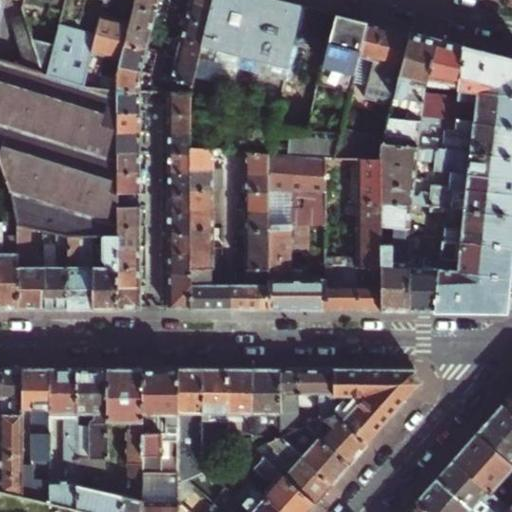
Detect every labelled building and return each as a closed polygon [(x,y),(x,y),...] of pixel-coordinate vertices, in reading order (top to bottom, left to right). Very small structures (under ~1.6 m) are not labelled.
[(46,72),(26,66),(0,57),(0,17),(4,0),(0,0),(0,149),(12,185),(16,204),(21,223),(46,229),(59,232),(71,234),(85,234),(95,234),(120,234),(120,225),(120,205),(120,197),(120,192),(120,172),(120,152),(120,132),(120,112),(120,92),(120,88),(101,86),(87,85),(51,73),(46,72)] [(26,0),(24,8),(28,18),(31,26),(36,27),(43,1),(54,4),(55,0),(26,0)] [(55,0),(54,4),(45,42),(58,45),(68,0),(55,0)] [(87,85),(99,34),(80,29),(86,0),(68,0),(58,45),(51,73),(87,85)] [(118,0),(119,0),(135,4),(136,0),(112,0),(110,10),(105,9),(103,18),(113,20),(118,0)] [(136,0),(135,4),(135,7),(157,12),(159,3),(159,0),(136,0)] [(213,6),(191,0),(189,11),(187,19),(209,24),(213,6)] [(214,0),(213,6),(209,24),(204,44),(216,47),(215,54),(213,59),(219,60),(240,66),(256,0),(214,0)] [(256,0),(240,66),(258,70),(275,0),(256,0)] [(289,1),(284,0),(275,0),(258,70),(285,77),(303,4),(289,1)] [(281,91),(274,123),(305,130),(317,84),(335,12),(319,8),(303,4),(285,77),(281,91)] [(131,24),(131,27),(153,32),(155,22),(157,12),(135,7),(131,24)] [(352,16),(335,12),(317,84),(349,93),(352,80),(368,20),(352,16)] [(28,60),(26,66),(46,72),(46,68),(36,39),(31,26),(28,18),(14,23),(28,60)] [(123,60),(126,47),(131,27),(131,24),(113,20),(103,18),(99,34),(87,85),(101,86),(105,69),(108,57),(123,60)] [(209,24),(187,19),(184,31),(182,39),(204,44),(209,24)] [(388,26),(368,20),(352,80),(370,85),(367,96),(391,102),(393,95),(410,31),(388,26)] [(153,32),(131,27),(126,47),(148,52),(150,44),(153,32)] [(423,34),(410,31),(393,95),(415,101),(414,108),(420,109),(423,89),(424,81),(435,37),(423,34)] [(424,81),(511,90),(511,56),(435,37),(424,81)] [(51,73),(58,45),(45,42),(36,39),(46,68),(46,72),(51,73)] [(204,44),(182,39),(179,49),(176,59),(199,64),(202,51),(204,44)] [(204,44),(202,51),(215,54),(216,47),(204,44)] [(123,60),(122,66),(143,72),(145,63),(148,52),(126,47),(123,60)] [(199,64),(176,59),(174,70),(172,79),(184,82),(194,85),(199,64)] [(240,66),(219,60),(215,76),(281,91),(285,77),(258,70),(240,66)] [(141,79),(143,72),(122,66),(120,73),(120,88),(120,92),(141,92),(141,82),(141,79)] [(101,86),(120,88),(120,73),(105,69),(101,86)] [(184,82),(172,79),(170,84),(182,88),(184,82)] [(511,90),(424,81),(423,89),(420,109),(420,112),(455,116),(511,122),(511,90)] [(277,95),(262,91),(255,116),(271,119),(277,95)] [(120,92),(120,112),(141,112),(141,102),(141,92),(120,92)] [(171,104),(171,112),(193,112),(193,92),(171,92),(171,104)] [(420,112),(420,109),(414,108),(415,101),(393,95),(391,102),(390,107),(420,113),(420,112)] [(120,112),(120,132),(142,132),(142,122),(141,112),(120,112)] [(171,123),(171,132),(193,132),(193,112),(171,112),(171,123)] [(453,137),(452,141),(445,141),(445,148),(511,154),(511,122),(455,116),(455,121),(443,120),(441,135),(453,137)] [(381,139),(381,142),(416,145),(419,120),(387,117),(381,139)] [(339,133),(333,157),(359,157),(381,157),(381,142),(381,139),(340,128),(339,133)] [(327,157),(333,157),(339,133),(286,129),(284,153),(327,157)] [(120,132),(120,152),(142,152),(142,142),(142,132),(120,132)] [(193,132),(171,132),(171,143),(171,152),(193,152),(193,148),(193,132)] [(511,154),(445,148),(437,147),(436,161),(436,169),(450,170),(449,184),(432,182),(431,191),(422,190),(418,194),(413,194),(416,158),(417,145),(416,145),(381,142),(381,157),(381,179),(381,199),(412,202),(441,205),(511,211),(511,154)] [(436,161),(437,147),(417,145),(416,158),(436,161)] [(193,152),(193,168),(215,168),(215,158),(215,149),(193,148),(193,152)] [(0,149),(0,307),(5,308),(20,308),(21,251),(6,251),(6,232),(6,204),(16,204),(12,185),(0,149)] [(271,152),(266,152),(249,151),(249,155),(249,165),(249,173),(271,173),(271,152)] [(142,152),(120,152),(120,172),(142,172),(142,163),(142,152)] [(193,152),(171,152),(171,163),(171,172),(193,171),(193,168),(193,152)] [(271,182),(327,182),(327,173),(327,157),(284,153),(271,152),(271,173),(271,182)] [(359,170),(359,178),(381,179),(381,157),(359,157),(359,170)] [(193,171),(193,187),(215,187),(225,187),(225,179),(225,168),(215,168),(193,168),(193,171)] [(193,171),(171,172),(171,183),(171,192),(193,192),(193,187),(193,171)] [(142,172),(120,172),(120,192),(142,192),(142,183),(142,172)] [(249,191),(271,192),(271,182),(271,173),(249,173),(249,182),(249,191)] [(359,194),(359,199),(381,199),(381,179),(359,178),(359,194)] [(327,182),(271,182),(271,192),(271,210),(271,225),(308,225),(327,225),(327,221),(327,199),(327,182)] [(215,187),(193,187),(193,192),(193,207),(215,207),(215,201),(215,187)] [(249,210),(271,210),(271,192),(249,191),(249,202),(249,210)] [(171,205),(171,211),(193,211),(193,207),(193,192),(171,192),(171,205)] [(381,221),(381,199),(359,199),(359,217),(359,221),(381,221)] [(412,202),(381,199),(381,221),(381,223),(409,227),(412,202)] [(142,204),(120,205),(120,225),(142,225),(142,216),(142,204)] [(511,239),(511,211),(441,205),(441,211),(447,213),(444,237),(511,244),(511,239)] [(215,219),(215,207),(193,207),(193,211),(193,227),(215,227),(215,219)] [(249,221),(249,229),(271,229),(271,225),(271,210),(249,210),(249,221)] [(193,227),(193,211),(171,211),(171,222),(171,232),(193,232),(193,227)] [(335,235),(335,221),(327,221),(327,225),(327,235),(335,235)] [(359,232),(359,242),(381,242),(381,231),(381,223),(381,221),(359,221),(359,232)] [(21,232),(21,251),(20,308),(31,308),(43,308),(43,285),(47,285),(47,265),(46,265),(34,265),(35,242),(46,242),(46,229),(21,223),(21,232)] [(381,231),(381,242),(409,242),(409,234),(408,234),(409,227),(381,223),(381,231)] [(142,234),(142,225),(120,225),(120,234),(120,244),(142,244),(142,234)] [(271,229),(271,249),(271,256),(290,256),(290,251),(302,251),(302,255),(308,255),(308,225),(271,225),(271,229)] [(193,232),(193,247),(215,248),(215,241),(215,227),(193,227),(193,232)] [(271,249),(271,229),(249,229),(249,241),(249,248),(271,249)] [(21,251),(21,232),(6,232),(6,251),(21,251)] [(70,308),(71,234),(59,232),(59,244),(46,243),(46,265),(47,265),(47,285),(43,285),(43,308),(56,308),(70,308)] [(193,247),(193,232),(171,232),(171,243),(171,251),(193,251),(193,247)] [(85,234),(71,234),(70,308),(82,308),(95,308),(95,265),(79,265),(85,257),(85,234)] [(95,265),(95,234),(85,234),(85,257),(79,265),(95,265)] [(95,234),(95,265),(95,308),(107,308),(120,308),(120,285),(120,264),(120,244),(120,234),(95,234)] [(409,266),(508,275),(509,263),(511,244),(444,237),(409,234),(409,242),(409,266)] [(359,266),(382,265),(381,242),(359,242),(359,257),(359,266)] [(381,242),(382,265),(382,307),(401,307),(409,307),(409,266),(409,242),(381,242)] [(120,244),(120,264),(142,265),(142,255),(142,244),(120,244)] [(216,260),(215,248),(193,247),(193,251),(193,272),(193,308),(211,307),(224,307),(224,283),(224,266),(216,266),(216,260)] [(249,268),(271,268),(271,256),(271,249),(249,248),(249,258),(249,268)] [(171,263),(171,272),(193,272),(193,251),(171,251),(171,263)] [(291,276),(308,277),(308,255),(302,255),(302,251),(290,251),(290,256),(291,276)] [(271,268),(271,307),(287,307),(308,307),(308,277),(291,276),(290,256),(271,256),(271,268)] [(120,264),(120,285),(142,285),(142,276),(142,265),(120,264)] [(334,282),(328,283),(328,307),(334,307),(352,307),(356,307),(357,277),(353,277),(353,282),(347,282),(347,264),(334,264),(334,282)] [(382,307),(382,265),(359,266),(359,277),(357,277),(356,307),(372,307),(382,307)] [(409,266),(409,307),(504,307),(506,288),(508,275),(409,266)] [(240,283),(240,307),(257,307),(271,307),(271,268),(249,268),(249,283),(240,283)] [(171,305),(171,308),(183,308),(193,308),(193,272),(171,272),(171,305)] [(317,277),(308,277),(308,307),(316,307),(328,307),(328,283),(327,277),(317,277)] [(224,307),(231,307),(236,307),(240,307),(240,283),(236,283),(232,283),(224,283),(224,307)] [(142,297),(142,285),(120,285),(120,308),(142,308),(142,297)] [(2,369),(1,398),(1,414),(23,414),(23,369),(14,369),(2,369)] [(51,413),(52,369),(37,369),(23,369),(23,414),(23,434),(23,454),(22,474),(22,497),(50,503),(50,479),(51,413)] [(65,369),(52,369),(51,413),(67,413),(67,418),(63,422),(63,462),(68,462),(68,480),(50,479),(50,503),(78,509),(78,486),(78,473),(78,457),(78,428),(78,414),(78,369),(65,369)] [(108,421),(108,369),(94,369),(78,369),(78,414),(95,414),(94,419),(92,421),(91,424),(91,428),(91,457),(105,457),(107,457),(108,421)] [(125,369),(108,369),(108,421),(128,421),(127,428),(124,430),(124,465),(129,465),(143,465),(143,455),(143,369),(125,369)] [(179,433),(179,424),(179,369),(162,369),(143,369),(143,455),(153,455),(153,463),(153,473),(179,473),(179,433)] [(204,435),(204,419),(204,369),(192,369),(179,369),(179,424),(192,424),(192,433),(192,435),(204,435)] [(204,369),(204,419),(209,419),(210,413),(219,413),(216,420),(216,434),(229,434),(229,369),(216,369),(204,369)] [(242,369),(229,369),(229,434),(230,443),(243,443),(243,434),(249,434),(249,439),(254,439),(254,438),(254,370),(242,369)] [(282,416),(281,370),(268,370),(254,370),(254,438),(264,438),(264,446),(281,438),(282,438),(282,416)] [(290,370),(281,370),(282,416),(292,416),(292,433),(299,430),(299,406),(299,370),(290,370)] [(315,370),(299,370),(299,406),(321,406),(321,420),(334,414),(334,404),(334,396),(335,370),(315,370)] [(373,370),(335,370),(334,396),(349,396),(349,400),(354,400),(354,396),(362,396),(362,399),(350,412),(342,421),(369,444),(422,384),(416,370),(373,370)] [(511,393),(503,403),(511,410),(511,393)] [(511,410),(503,403),(495,413),(487,421),(511,443),(511,410)] [(350,412),(334,404),(334,414),(342,421),(350,412)] [(209,419),(204,419),(204,435),(216,434),(216,420),(219,413),(210,413),(209,419)] [(23,414),(1,414),(1,424),(1,434),(23,434),(23,414)] [(307,426),(350,465),(360,454),(369,444),(342,421),(334,414),(321,420),(307,426)] [(511,443),(487,421),(482,427),(476,433),(511,464),(511,443)] [(179,424),(179,433),(192,433),(192,424),(179,424)] [(302,457),(333,484),(342,474),(350,465),(307,426),(299,430),(292,433),(282,438),(281,438),(293,448),(302,457)] [(91,428),(78,428),(78,457),(91,457),(91,428)] [(465,447),(453,460),(480,484),(500,501),(510,506),(511,507),(511,464),(476,433),(465,447)] [(1,449),(1,454),(23,454),(23,434),(1,434),(1,449)] [(254,438),(254,439),(254,450),(255,450),(264,446),(264,438),(254,438)] [(323,495),(333,484),(302,457),(293,448),(281,438),(264,446),(255,450),(263,458),(316,504),(323,495)] [(243,455),(243,443),(230,443),(230,461),(243,455)] [(1,464),(0,474),(22,474),(23,454),(1,454),(1,464)] [(143,455),(143,465),(143,473),(153,473),(153,463),(153,455),(143,455)] [(78,473),(83,473),(105,473),(105,457),(91,457),(78,457),(78,473)] [(308,511),(316,504),(263,458),(254,469),(266,480),(275,480),(263,494),(283,511),(308,511)] [(445,468),(436,478),(476,511),(496,511),(499,510),(503,511),(504,511),(510,506),(500,501),(480,484),(453,460),(445,468)] [(143,480),(143,473),(143,465),(129,465),(133,480),(135,480),(143,480)] [(179,511),(179,503),(179,484),(179,473),(153,473),(143,473),(143,480),(143,486),(143,500),(143,511),(179,511)] [(0,482),(0,492),(22,497),(22,474),(0,474),(0,482)] [(425,492),(417,501),(429,511),(476,511),(436,478),(425,492)] [(179,484),(179,503),(187,509),(200,495),(185,481),(179,484)] [(143,511),(143,500),(83,487),(78,486),(78,509),(92,511),(143,511)] [(236,497),(251,511),(283,511),(263,494),(259,497),(255,493),(251,498),(237,487),(231,493),(236,497)] [(251,511),(236,497),(232,502),(237,506),(231,511),(251,511)] [(429,511),(417,501),(406,511),(429,511)]
